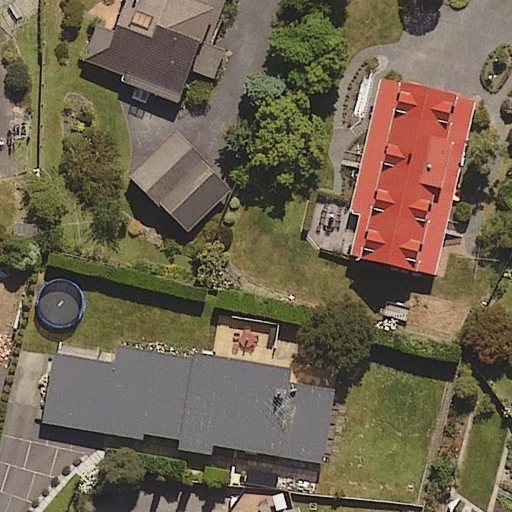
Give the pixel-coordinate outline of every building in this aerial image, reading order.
[(225,41),(202,32),(214,0),(102,0),(80,60),(178,97),(191,62),(214,71),(225,41)] [(475,90),(378,70),(350,207),(359,209),(351,249),(438,267),(455,181),(443,179),(450,144),(463,146),(475,90)] [(129,172),(190,231),(235,184),(174,126),(129,172)] [(176,445),(212,451),(213,442),(323,458),(334,385),(291,378),(293,366),(120,340),(117,358),(52,348),(41,420),(143,436),(144,429),(178,434),(176,445)] [(301,511),(299,503),(265,511),(301,511)]
